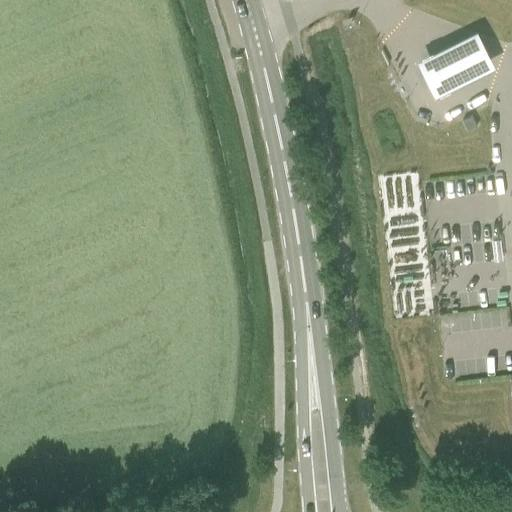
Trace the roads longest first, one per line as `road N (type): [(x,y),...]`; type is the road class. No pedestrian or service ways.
road 1 (secondary): [(309,368),(298,243),(252,25)]
road 2 (secondary): [(342,511),(328,417),(309,368)]
road 3 (secondary): [(309,368),(306,511)]
